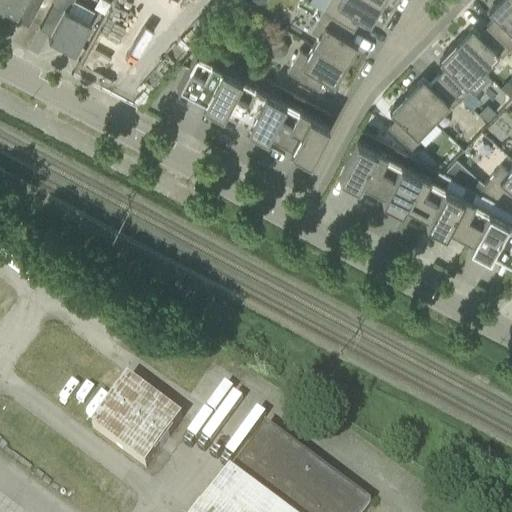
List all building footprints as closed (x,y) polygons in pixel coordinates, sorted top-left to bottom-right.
[(0,0),(0,12),(2,13),(5,8),(16,14),(14,18),(28,25),(41,0),(0,0)] [(64,9),(49,38),(75,52),(91,22),(67,9),(71,0),(54,0),(53,3),(64,9)] [(328,0),(323,10),(354,28),(360,18),(365,20),(367,16),(375,21),(375,20),(372,18),(381,3),(375,0),(328,0)] [(487,25),(510,47),(511,45),(511,0),(496,0),(495,2),(496,3),(489,10),(496,16),(487,25)] [(90,59),(109,67),(133,12),(114,4),(90,59)] [(313,45),(345,64),(354,49),(357,51),(358,50),(350,45),(352,41),(348,38),(354,28),(323,10),(311,30),(319,35),(313,45)] [(455,42),(482,69),(490,61),(490,62),(491,62),(490,61),(498,53),(501,56),(510,47),(487,25),(479,33),(472,27),(466,34),(465,33),(455,42)] [(438,75),(460,98),(469,89),(474,93),(489,77),(482,69),(455,42),(445,52),(439,59),(440,60),(446,66),(438,75)] [(345,64),(313,45),(307,54),(300,49),(287,70),(318,89),(325,78),(329,81),(331,77),(339,81),(340,80),(337,78),(345,64)] [(224,108),(242,76),(196,52),(179,84),(181,85),(195,92),(193,95),(198,98),(200,95),(205,98),(202,102),(222,112),(224,108)] [(406,93),(433,120),(440,112),(441,112),(442,112),(441,111),(449,103),(452,106),(460,98),(438,75),(430,83),(423,77),(417,84),(416,83),(406,93)] [(242,76),(224,108),(238,116),(237,118),(242,121),(244,118),(249,121),(246,125),(266,135),(268,131),(285,100),(242,76)] [(433,120),(406,93),(396,103),(397,104),(391,110),(397,117),(388,125),(411,148),(420,139),(417,136),(424,128),(425,129),(426,128),(425,127),(433,120)] [(285,100),(268,131),(282,139),(281,142),(286,144),(288,142),(292,144),(290,148),(309,158),(329,123),(285,100)] [(488,121),(497,112),(488,103),(479,112),(488,121)] [(384,192),(400,162),(357,138),(340,170),(338,174),(357,184),(360,180),(364,183),(363,185),(368,188),(369,185),(384,192)] [(449,169),(477,192),(486,180),(458,157),(449,169)] [(427,216),(444,185),(400,162),(384,192),(381,197),(401,208),(403,203),(408,206),(407,208),(412,211),(413,209),(427,216)] [(511,165),(508,171),(501,165),(477,191),(510,209),(511,206),(511,165)] [(489,208),(444,185),(427,216),(425,220),(445,231),(447,227),(452,229),(450,232),(455,234),(457,232),(471,239),(489,208)] [(511,220),(489,208),(471,239),(469,243),(489,254),(491,250),(496,253),(495,255),(500,258),(501,255),(511,261),(511,220)] [(128,379),(92,428),(146,468),(182,419),(128,379)] [(267,426),(202,511),(365,511),(372,504),(267,426)]
